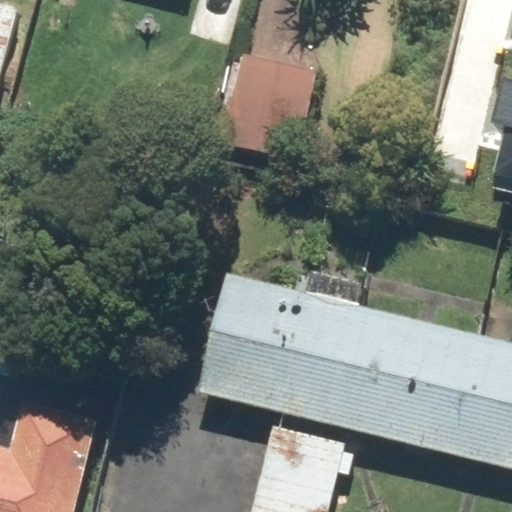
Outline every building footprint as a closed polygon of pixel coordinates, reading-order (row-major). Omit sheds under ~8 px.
[(216,0),(95,0),(72,87),(91,92),(86,111),(133,124),(139,103),(185,115),(216,0)] [(0,5),(0,88),(7,91),(28,13),(0,5)] [(304,162),(325,73),(251,56),(230,144),(304,162)] [(511,345),(240,279),(211,397),(511,469),(511,345)] [(283,430),(263,511),(338,511),(354,447),(283,430)]
